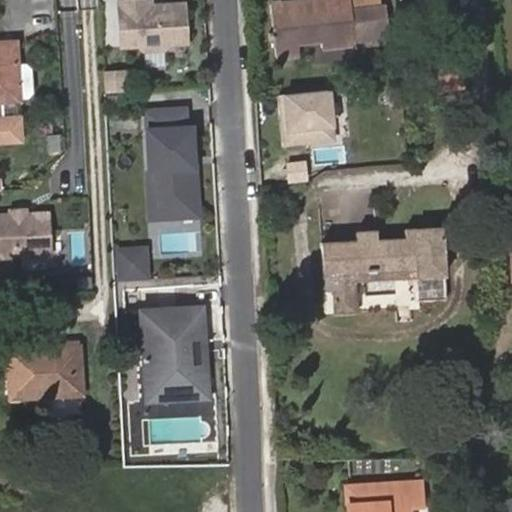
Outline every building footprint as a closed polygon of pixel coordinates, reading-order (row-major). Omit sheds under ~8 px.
[(186,43),(184,2),(150,5),(149,0),(119,0),(116,0),(119,47),(137,46),(142,50),(163,49),(167,44),(186,43)] [(350,12),(348,0),(301,0),(279,3),(280,14),(270,14),(275,58),(299,56),(298,44),(320,42),(320,49),(354,46),(350,12)] [(381,8),(374,9),(376,44),(386,43),(381,8)] [(374,9),(350,12),(354,46),(376,44),(374,9)] [(33,92),(31,68),(26,64),(16,64),(15,43),(0,43),(0,140),(21,139),(19,117),(4,118),(3,100),(18,99),(18,98),(28,97),(33,92)] [(331,86),(278,92),(283,143),(337,138),(331,86)] [(189,109),(144,111),(150,218),(195,215),(189,109)] [(24,215),(23,210),(10,211),(11,216),(12,216),(15,219),(20,218),(23,215),(24,215)] [(0,256),(49,254),(47,214),(24,215),(23,215),(20,218),(15,219),(12,216),(11,216),(0,216),(0,256)] [(401,230),(402,233),(441,241),(440,228),(401,230)] [(441,241),(402,233),(402,240),(376,242),(375,233),(355,234),(356,243),(320,245),(323,291),(332,291),(332,292),(355,291),(355,288),(354,278),(414,275),(415,284),(416,306),(446,305),(441,241)] [(148,244),(115,245),(116,278),(150,276),(148,244)] [(355,291),(332,292),(333,311),(357,310),(355,291)] [(198,351),(198,341),(203,341),(201,308),(144,310),(146,355),(143,355),(144,366),(147,366),(147,376),(166,375),(168,399),(190,398),(189,386),(205,385),(203,351),(198,351)] [(31,355),(31,349),(8,350),(9,398),(80,394),(79,348),(45,349),(45,355),(31,355)] [(168,399),(166,375),(147,376),(149,400),(168,399)] [(206,397),(205,385),(189,386),(190,398),(206,397)] [(448,464),(433,465),(433,477),(449,477),(448,464)] [(423,511),(422,485),(345,489),(345,511),(423,511)]
